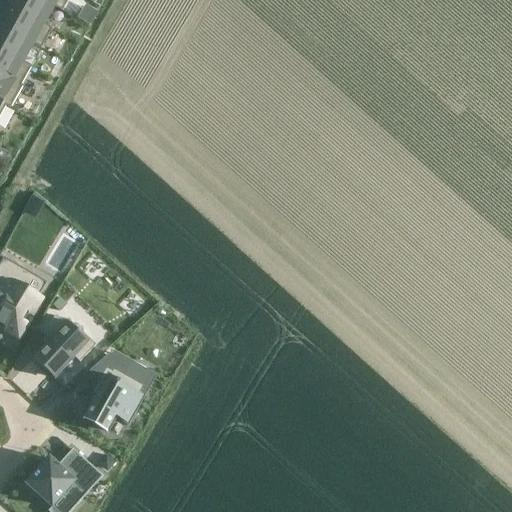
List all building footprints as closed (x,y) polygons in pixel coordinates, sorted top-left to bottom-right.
[(46,25),(57,6),(45,0),(13,0),(10,5),(46,25)] [(0,24),(36,44),(46,25),(10,5),(0,24)] [(0,49),(25,63),(36,44),(0,24),(0,49)] [(0,73),(15,82),(25,63),(0,49),(0,73)] [(0,101),(4,104),(16,83),(15,82),(0,73),(0,101)] [(0,151),(0,160),(7,164),(11,157),(0,151)] [(3,258),(0,262),(0,325),(4,328),(3,329),(4,330),(5,329),(16,335),(38,297),(23,288),(31,274),(3,258)] [(50,342),(34,359),(54,378),(73,358),(79,363),(95,346),(69,321),(65,325),(55,316),(40,332),(50,342)] [(74,386),(95,398),(83,418),(107,432),(115,418),(127,425),(150,385),(105,360),(74,386)] [(49,459),(25,485),(51,508),(51,509),(73,484),(85,495),(83,497),(84,497),(102,477),(72,450),(57,467),(49,459)] [(98,464),(103,469),(109,468),(114,463),(106,456),(98,464)]
